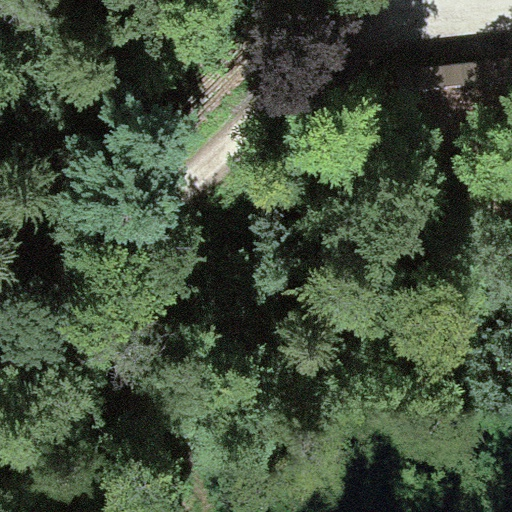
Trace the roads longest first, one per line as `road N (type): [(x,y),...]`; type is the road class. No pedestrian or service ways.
road 1 (track): [(362,9),(139,217),(0,387)]
road 2 (track): [(511,3),(413,15),(343,0)]
